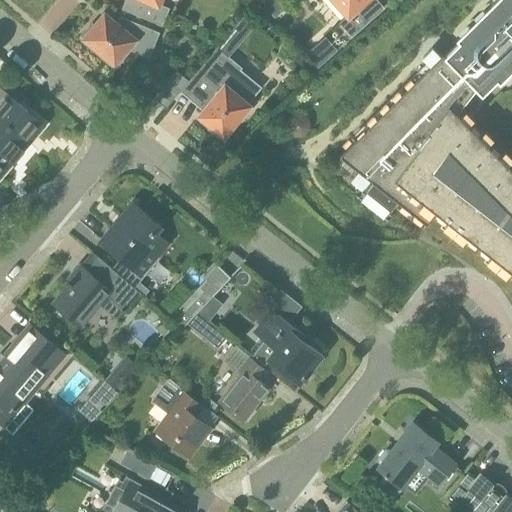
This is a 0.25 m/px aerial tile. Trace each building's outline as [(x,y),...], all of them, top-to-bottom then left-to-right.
[(126,0),(124,8),(163,24),(169,9),(160,5),(161,0),(126,0)] [(266,0),(263,3),(275,17),(287,7),(280,0),(266,0)] [(384,8),(377,0),(333,0),(348,16),(341,23),(353,36),(384,8)] [(344,152),(340,156),(353,166),(361,172),(373,182),(361,197),(360,198),(358,196),(357,197),(388,222),(389,220),(387,219),(399,203),(402,205),(412,213),(428,225),(432,220),(437,213),(479,246),(491,255),(511,271),(511,168),(468,124),(457,113),(476,89),(483,96),(498,81),(501,84),(511,72),(511,69),(511,68),(511,67),(511,0),(497,0),(476,21),(479,24),(473,30),(470,27),(457,40),(460,43),(446,57),(443,54),(344,152)] [(402,0),(419,23),(433,41),(458,23),(446,7),(445,8),(438,0),(402,0)] [(236,12),(220,36),(234,46),(251,22),(236,12)] [(129,49),(149,57),(159,33),(125,19),(120,25),(105,13),(95,26),(93,24),(84,34),(86,36),(84,39),(102,54),(101,56),(111,65),(113,63),(116,65),(129,49)] [(368,52),(385,70),(404,52),(388,34),(368,52)] [(218,46),(189,81),(180,92),(181,93),(183,91),(205,109),(199,116),(212,126),(210,128),(220,137),(222,135),(225,137),(240,119),(242,121),(251,110),(249,108),(251,105),(248,103),(255,94),(254,82),(239,70),(241,68),(218,49),(219,47),(218,46)] [(180,92),(189,81),(177,72),(156,98),(167,108),(180,92)] [(0,170),(11,157),(16,162),(24,152),(24,151),(45,126),(9,95),(0,106),(0,170)] [(130,265),(122,276),(133,285),(141,274),(168,241),(157,232),(162,226),(134,202),(101,241),(130,265)] [(200,310),(231,277),(215,262),(202,275),(207,280),(186,302),(198,312),(200,310)] [(103,268),(95,277),(86,269),(73,284),(72,283),(55,304),(81,325),(98,304),(116,319),(136,295),(103,268)] [(191,319),(198,312),(186,302),(171,318),(183,328),(191,319)] [(211,319),(200,310),(198,312),(191,319),(203,328),(211,319)] [(276,349),(269,358),(302,384),(324,355),(303,339),(306,336),(272,310),(255,332),(276,349)] [(0,403),(10,412),(31,387),(36,391),(52,371),(66,355),(44,336),(30,325),(16,342),(5,355),(1,352),(0,353),(0,403)] [(269,388),(261,381),(269,372),(236,345),(223,360),(241,375),(220,401),(244,420),(269,388)] [(211,427),(195,415),(202,406),(168,379),(151,400),(170,415),(157,432),(189,456),(211,427)] [(104,380),(79,410),(91,421),(118,393),(104,380)] [(380,468),(387,473),(377,485),(395,499),(405,487),(404,486),(418,468),(440,486),(459,462),(436,444),(435,446),(428,441),(432,435),(415,422),(392,452),(388,451),(381,460),(382,464),(380,468)] [(511,511),(511,498),(482,474),(478,479),(468,472),(448,497),(466,511),(511,511)] [(187,511),(131,482),(127,489),(123,489),(119,491),(116,495),(114,498),(114,502),(114,505),(115,508),(116,510),(114,511),(187,511)]
